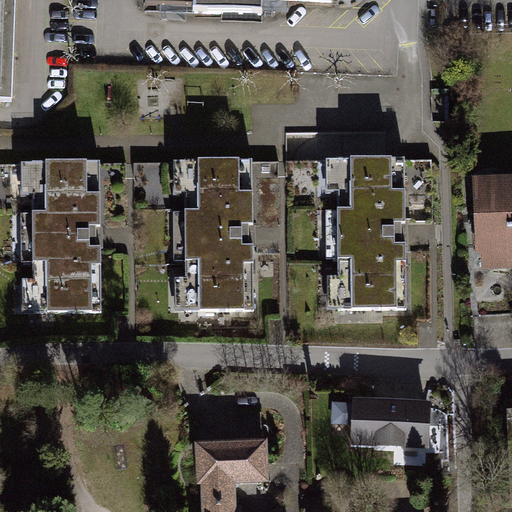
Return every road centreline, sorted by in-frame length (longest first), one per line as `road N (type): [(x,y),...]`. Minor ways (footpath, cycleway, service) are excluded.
road 1 (residential): [(0,359),(51,353),(511,360)]
road 2 (track): [(455,365),(464,511)]
